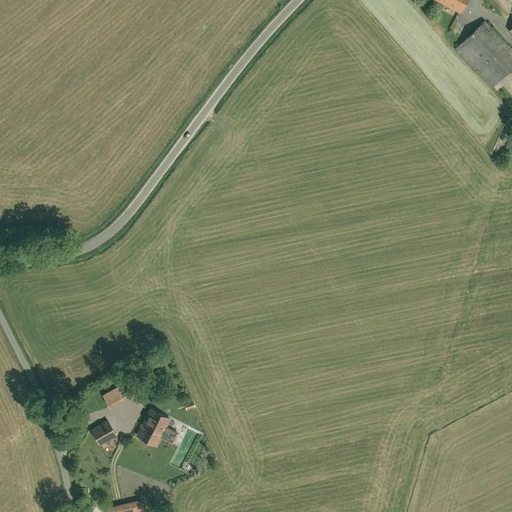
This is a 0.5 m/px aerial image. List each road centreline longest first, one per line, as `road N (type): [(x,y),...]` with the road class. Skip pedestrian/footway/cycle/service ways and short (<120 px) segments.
road 1 (unclassified): [(0,258),(59,256),(108,235),(299,0)]
road 2 (unclassified): [(70,511),(48,417),(0,313)]
